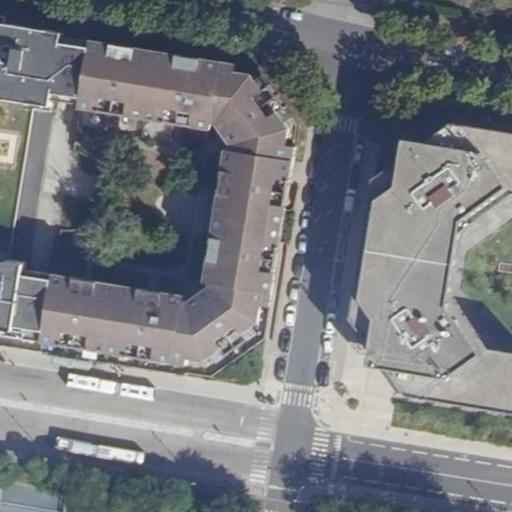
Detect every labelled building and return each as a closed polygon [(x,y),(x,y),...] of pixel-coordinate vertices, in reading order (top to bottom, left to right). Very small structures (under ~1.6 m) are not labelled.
[(82,102),(92,40),(64,36),(64,32),(0,21),(0,333),(43,340),(54,273),(26,269),(26,267),(0,263),(0,96),(52,106),(54,98),(82,102)] [(111,43),(92,40),(82,102),(81,106),(213,127),(214,121),(219,122),(228,115),(243,137),(234,143),(233,148),(228,148),(221,187),(288,200),(300,125),(259,67),(111,43)] [(51,112),(52,106),(0,96),(0,263),(26,267),(26,261),(9,259),(35,109),(51,112)] [(219,122),(234,143),(243,137),(228,115),(219,122)] [(375,177),(352,317),(372,344),(379,345),(380,347),(376,351),(384,361),(388,358),(390,360),(389,368),(408,395),(511,411),(511,350),(491,347),(451,292),(461,233),(511,196),(511,131),(453,121),(426,141),(425,148),(423,150),(420,146),(409,153),(412,158),(409,160),(402,158),(375,177)] [(404,148),(402,158),(409,160),(412,158),(409,153),(420,146),(423,150),(425,148),(426,141),(416,139),(406,138),(404,148)] [(287,208),(288,200),(221,187),(213,241),(280,252),(281,242),(246,236),(252,202),(287,208)] [(281,242),(287,208),(252,202),(246,236),(281,242)] [(54,273),(43,340),(189,364),(190,356),(207,359),(222,348),(228,355),(250,340),(245,331),(259,321),(262,304),(270,306),(280,252),(213,241),(207,281),(212,281),(211,286),(218,295),(196,312),(189,302),(184,301),(186,295),(54,273)] [(211,286),(189,302),(196,312),(218,295),(211,286)] [(379,345),(372,344),(370,354),(368,365),(378,366),(389,368),(390,360),(388,358),(384,361),(376,351),(380,347),(379,345)]
